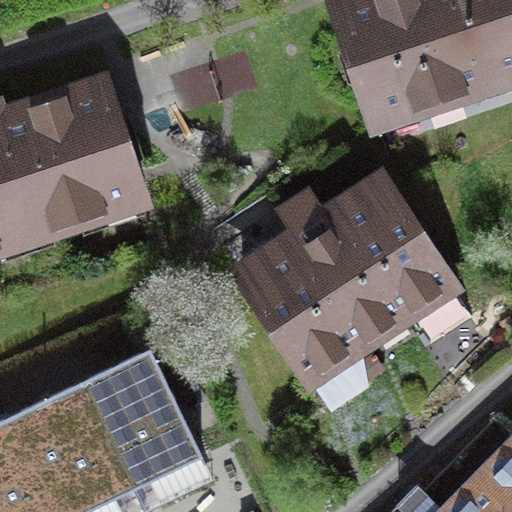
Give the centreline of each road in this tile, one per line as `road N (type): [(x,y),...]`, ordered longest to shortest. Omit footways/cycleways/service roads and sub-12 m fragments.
road 1 (unclassified): [(511,380),(344,511)]
road 2 (unclassified): [(0,64),(195,0)]
